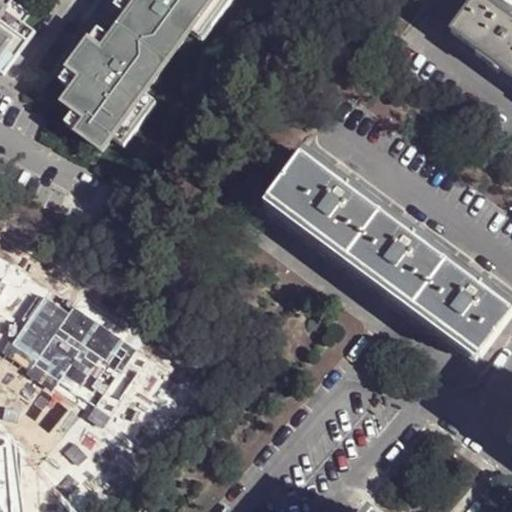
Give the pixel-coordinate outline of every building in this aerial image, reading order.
[(34,12),(17,0),(0,0),(0,67),(9,74),(39,31),(27,22),(34,12)] [(161,106),(148,97),(195,34),(207,43),(238,0),(126,0),(120,9),(133,18),(115,43),(102,33),(65,84),(78,93),(69,106),(80,113),(71,126),(107,153),(117,140),(129,149),(161,106)] [(499,15),(479,1),(455,34),(511,76),(511,17),(502,10),(499,15)] [(303,161),(511,305),(511,299),(307,155),(303,161)] [(511,313),(511,305),(303,161),(270,204),(482,360),(511,313)] [(478,366),(482,360),(270,204),(266,210),(478,366)] [(16,345),(9,356),(34,372),(27,382),(53,399),(66,378),(16,345)] [(71,384),(64,395),(79,404),(86,394),(71,384)]
